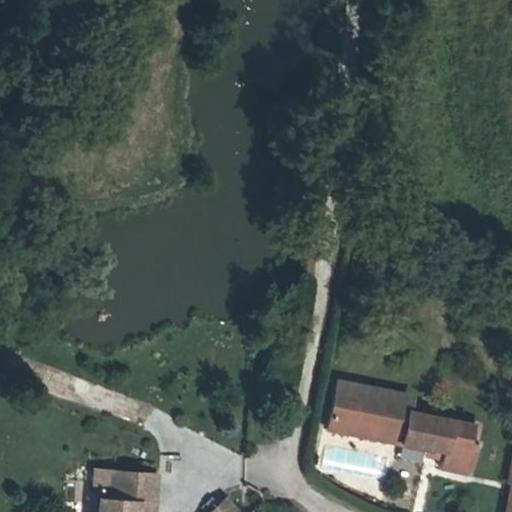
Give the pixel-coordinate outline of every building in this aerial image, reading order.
[(343,359),(332,406),(340,408),(392,419),(402,422),(398,437),(423,443),(424,436),(440,439),(437,452),(435,460),(464,466),(472,432),(462,430),(465,416),(406,403),(408,393),(356,383),(360,363),(343,359)] [(340,408),(332,406),(330,422),(398,437),(402,422),(392,419),(340,408)] [(462,430),(472,432),(475,418),(465,416),(462,430)] [(424,436),(423,443),(422,448),(437,452),(440,439),(424,436)] [(511,511),(511,454),(502,511),(511,511)] [(157,511),(161,473),(94,467),(89,511),(157,511)] [(201,511),(238,511),(230,496),(201,511)]
